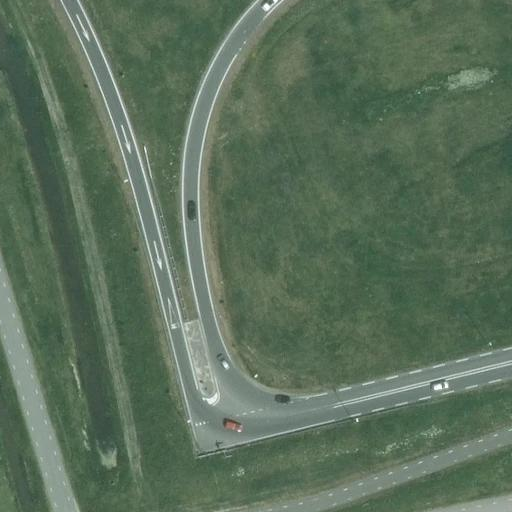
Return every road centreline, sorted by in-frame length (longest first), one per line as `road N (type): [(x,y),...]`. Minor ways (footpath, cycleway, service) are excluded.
road 1 (trunk): [(69,0),(118,112),(204,440)]
road 2 (trunk): [(248,429),(202,305),(189,157),(219,66),(270,0)]
road 3 (primary): [(248,429),(511,365)]
road 4 (unclassified): [(291,511),(511,436)]
road 5 (unclassified): [(0,291),(65,511)]
